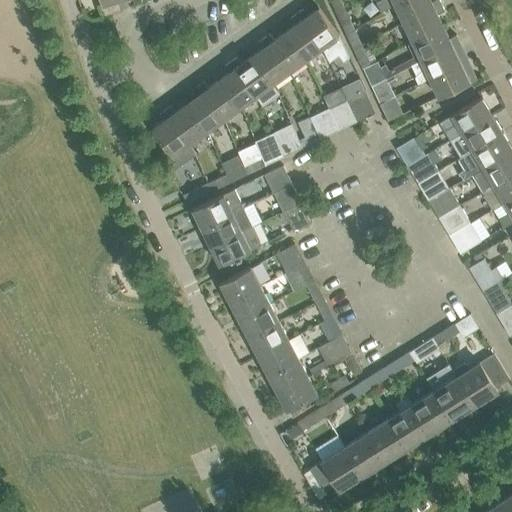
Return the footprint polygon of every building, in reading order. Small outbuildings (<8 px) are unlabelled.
[(340,0),(330,0),(337,15),(345,11),(340,0)] [(381,11),(402,0),(378,0),(376,1),(381,11)] [(435,0),(432,2),(431,0),(402,0),(381,11),(395,4),(404,22),(442,5),(439,0),(435,0)] [(442,5),(404,22),(413,41),(444,26),(438,14),(444,10),(442,5)] [(303,10),(298,14),(322,47),(325,51),(331,63),(339,56),(344,62),(350,58),(339,35),(319,7),(307,16),(303,10)] [(345,11),(337,15),(346,32),(354,29),(345,11)] [(296,24),(286,31),(306,59),(322,47),(298,14),(292,17),(296,24)] [(444,26),(413,41),(421,59),(459,42),(456,35),(449,38),(444,26)] [(354,29),(346,32),(353,48),(361,45),(354,29)] [(270,34),(265,37),(289,71),(306,59),(286,31),(274,40),(270,34)] [(263,47),(253,55),(273,83),(289,71),(265,37),(259,41),(263,47)] [(421,59),(425,67),(414,77),(418,84),(430,78),(461,63),(468,60),(459,42),(421,59)] [(361,45),(353,48),(363,68),(370,64),(377,61),(369,46),(363,49),(361,45)] [(273,83),(253,55),(242,63),(238,56),(231,61),(256,95),(263,105),(279,93),(273,83)] [(430,78),(439,96),(477,79),(468,60),(461,63),(430,78)] [(256,95),(231,61),(224,66),(229,72),(219,79),(239,107),(256,95)] [(370,64),(363,68),(371,86),(379,82),(385,78),(377,61),(370,64)] [(387,99),(395,96),(385,78),(379,82),(371,86),(379,103),(383,101),(387,99)] [(204,82),(198,85),(223,119),(239,107),(219,79),(208,88),(204,82)] [(197,95),(186,103),(206,131),(223,119),(198,85),(193,89),(197,95)] [(365,89),(347,98),(358,120),(376,112),(365,89)] [(481,96),(441,120),(452,139),(492,115),(481,96)] [(347,98),(329,106),(339,129),(358,120),(347,98)] [(396,117),(387,99),(383,101),(379,103),(387,121),(396,117)] [(171,105),(165,109),(190,143),(206,131),(186,103),(175,112),(171,105)] [(329,106),(310,115),(321,138),(339,129),(329,106)] [(151,137),(144,142),(164,169),(165,171),(167,174),(195,154),(192,147),(189,143),(165,110),(160,113),(164,119),(153,128),(156,133),(151,137)] [(306,136),(300,138),(304,146),(321,138),(310,115),(298,121),(306,136)] [(492,115),(452,139),(462,156),(457,158),(458,159),(503,132),(492,115)] [(291,123),(273,131),(275,135),(276,134),(285,155),(304,146),(300,138),(299,139),(292,126),(291,123)] [(273,131),(256,140),(264,156),(267,163),(285,155),(276,134),(275,135),(273,131)] [(511,147),(503,132),(458,159),(463,169),(458,172),(463,180),(472,175),(471,174),(511,149),(511,147)] [(407,166),(425,155),(414,136),(396,147),(402,158),(407,166)] [(511,149),(471,174),(472,175),(482,192),(511,174),(511,149)] [(425,155),(407,166),(418,183),(425,179),(425,178),(439,170),(429,153),(425,155)] [(239,155),(222,162),(227,173),(231,181),(249,172),(246,165),(244,166),(239,155)] [(264,156),(246,165),(249,172),(267,163),(264,156)] [(282,165),(264,174),(273,193),(292,184),(282,165)] [(208,183),(212,190),(231,181),(227,173),(208,183)] [(511,174),(482,192),(492,210),(505,202),(511,197),(511,174)] [(428,200),(443,192),(437,182),(430,186),(425,179),(418,183),(428,200)] [(208,183),(183,195),(188,202),(212,190),(208,183)] [(292,184),(273,193),(282,211),(301,202),(292,184)] [(235,187),(193,208),(202,227),(244,207),(235,187)] [(428,200),(438,218),(459,205),(449,188),(443,192),(428,200)] [(510,211),(499,218),(504,227),(511,221),(511,197),(505,202),(510,211)] [(301,202),(282,211),(293,206),(302,224),(310,220),(301,202)] [(459,205),(438,218),(449,236),(470,223),(459,205)] [(244,207),(202,227),(211,245),(253,225),(244,207)] [(470,223),(449,236),(460,253),(481,240),(470,223)] [(253,225),(211,245),(220,264),(236,256),(237,257),(242,255),(241,254),(262,243),(253,225)] [(283,272),(284,273),(304,263),(293,243),(286,247),(292,258),(296,266),(283,272)] [(484,258),(468,267),(482,290),(503,278),(495,266),(491,269),(484,258)] [(304,263),(284,273),(293,290),(305,284),(313,280),(304,263)] [(220,282),(230,300),(261,284),(252,265),(220,282)] [(503,278),(482,290),(496,313),(511,303),(511,302),(511,303),(505,293),(510,290),(503,278)] [(313,280),(305,284),(315,302),(322,298),(313,280)] [(261,284),(230,300),(240,318),(271,302),(261,284)] [(322,298),(315,302),(324,320),(319,322),(319,323),(332,316),(322,298)] [(271,302),(240,318),(249,336),(280,320),(271,302)] [(511,303),(496,313),(509,335),(511,333),(511,303)] [(318,346),(318,347),(342,335),(332,316),(319,323),(328,341),(318,346)] [(280,320),(249,336),(259,355),(290,338),(280,320)] [(455,322),(433,336),(438,345),(460,330),(455,322)] [(342,335),(318,347),(325,360),(327,365),(344,356),(351,353),(342,335)] [(433,336),(421,344),(429,356),(440,349),(438,345),(433,336)] [(290,338),(259,355),(268,373),(299,357),(290,338)] [(463,363),(453,369),(475,404),(498,390),(496,387),(510,378),(494,352),(470,367),(468,363),(463,363)] [(351,353),(344,356),(354,374),(361,370),(351,353)] [(403,355),(388,364),(393,373),(408,363),(403,355)] [(299,357),(268,373),(278,391),(309,375),(299,357)] [(325,360),(308,368),(311,374),(327,365),(325,360)] [(426,377),(434,390),(452,419),(475,404),(453,369),(449,363),(426,377)] [(388,364),(366,378),(371,386),(393,373),(388,364)] [(309,375),(278,391),(287,409),(318,393),(309,375)] [(366,378),(343,392),(348,400),(371,386),(366,378)] [(434,390),(412,404),(430,433),(452,419),(434,390)] [(343,392),(320,406),(325,415),(348,400),(343,392)] [(401,411),(390,417),(408,446),(430,433),(412,404),(407,397),(396,404),(401,411)] [(320,406),(298,420),(303,428),(325,415),(320,406)] [(390,417),(368,431),(386,460),(408,446),(390,417)] [(298,420),(286,427),(292,437),(303,429),(303,428),(298,420)] [(368,431),(345,446),(363,474),(386,460),(368,431)] [(345,446),(310,468),(322,486),(334,479),(340,489),(363,474),(345,446)] [(511,511),(511,493),(500,501),(507,511),(511,511)] [(507,511),(500,501),(483,511),(507,511)]
